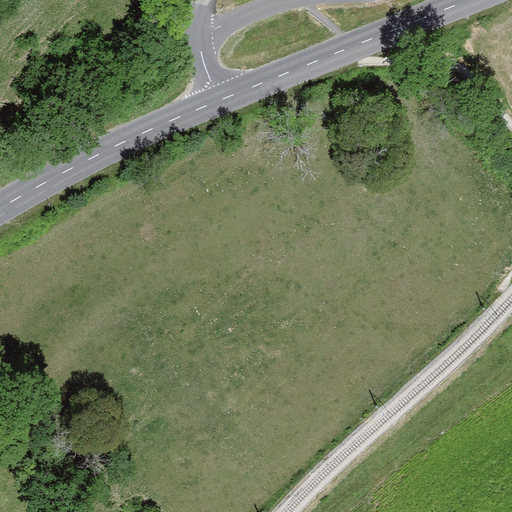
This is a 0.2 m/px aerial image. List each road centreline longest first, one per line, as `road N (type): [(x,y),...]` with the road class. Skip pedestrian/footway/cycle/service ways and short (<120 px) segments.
road 1 (secondary): [(469,0),(217,101)]
road 2 (secondary): [(217,101),(0,211)]
